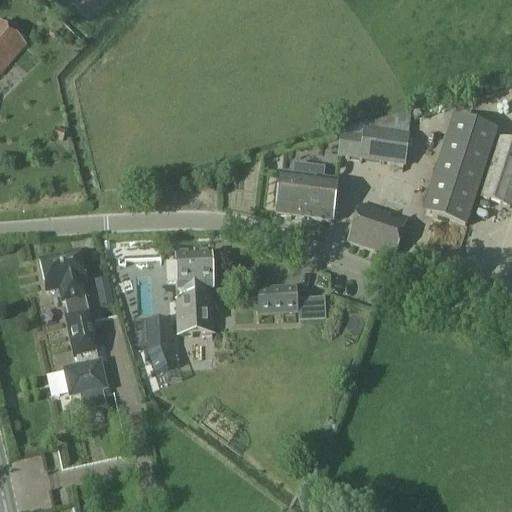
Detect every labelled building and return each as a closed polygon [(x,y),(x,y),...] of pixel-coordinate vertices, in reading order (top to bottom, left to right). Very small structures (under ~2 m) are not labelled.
[(0,73),(24,46),(0,25),(0,73)] [(467,123),(436,221),(465,230),(497,133),(467,123)] [(404,167),(408,140),(369,135),(368,143),(343,140),(340,158),(404,167)] [(509,209),(511,200),(511,142),(496,138),(476,198),(509,209)] [(331,225),(336,184),(280,177),(275,218),(331,225)] [(397,257),(407,226),(360,209),(349,240),(397,257)] [(39,264),(46,295),(59,293),(62,305),(66,305),(69,320),(65,321),(74,358),(76,358),(78,368),(61,371),(68,400),(105,392),(99,363),(96,364),(94,354),(98,354),(89,316),(88,316),(85,300),(83,287),(85,287),(79,263),(72,264),(70,257),(39,264)] [(176,329),(176,334),(214,333),(212,293),(207,293),(207,290),(212,290),(210,259),(173,260),(173,263),(168,263),(168,278),(173,278),(174,284),(175,284),(176,329)] [(101,308),(113,306),(108,281),(97,283),(101,308)] [(296,316),(295,290),(259,292),(258,281),(243,281),(244,303),(259,303),(260,318),(296,316)] [(170,324),(147,324),(148,354),(156,375),(177,367),(171,350),(170,324)]
